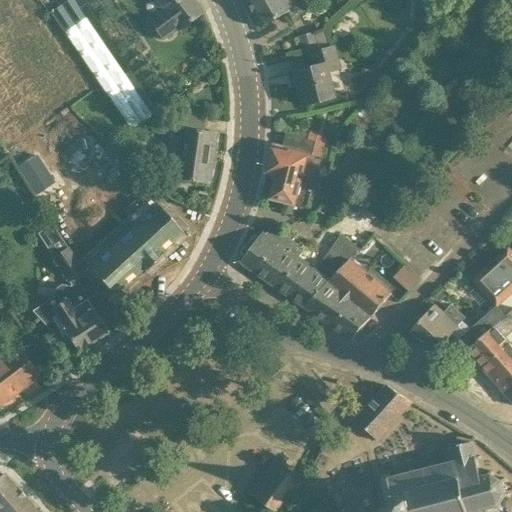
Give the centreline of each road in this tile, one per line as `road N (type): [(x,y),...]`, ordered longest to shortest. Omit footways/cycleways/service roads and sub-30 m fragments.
road 1 (tertiary): [(203,278),(236,215),(248,117),(244,67),(219,0)]
road 2 (tertiary): [(43,446),(85,383),(178,309),(203,278)]
road 3 (residential): [(493,217),(356,362)]
road 4 (residential): [(511,449),(435,396),(356,362)]
road 5 (residential): [(356,362),(283,334),(203,278)]
